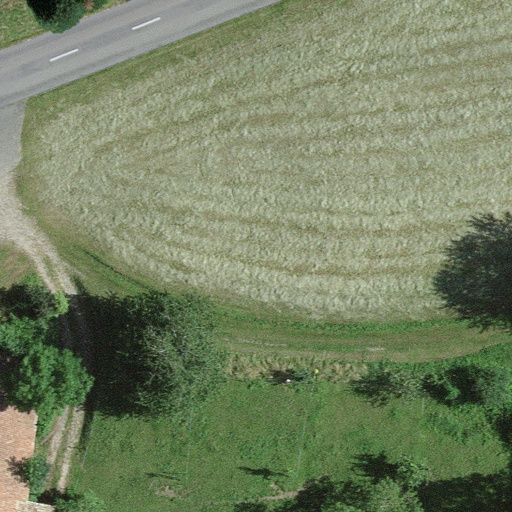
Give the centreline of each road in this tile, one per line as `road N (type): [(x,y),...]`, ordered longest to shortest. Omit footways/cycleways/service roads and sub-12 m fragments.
road 1 (track): [(0,220),(45,261),(73,320),(81,375),(53,491)]
road 2 (tertiary): [(208,0),(0,79)]
